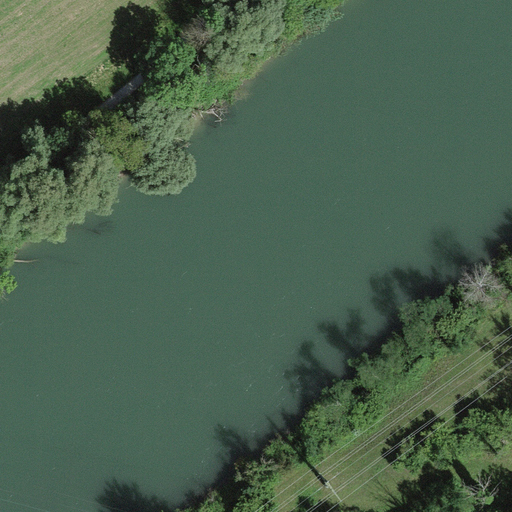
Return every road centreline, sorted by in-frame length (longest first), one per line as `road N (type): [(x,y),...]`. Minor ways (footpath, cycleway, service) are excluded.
road 1 (track): [(217,0),(0,187)]
road 2 (track): [(311,511),(420,476),(511,482)]
